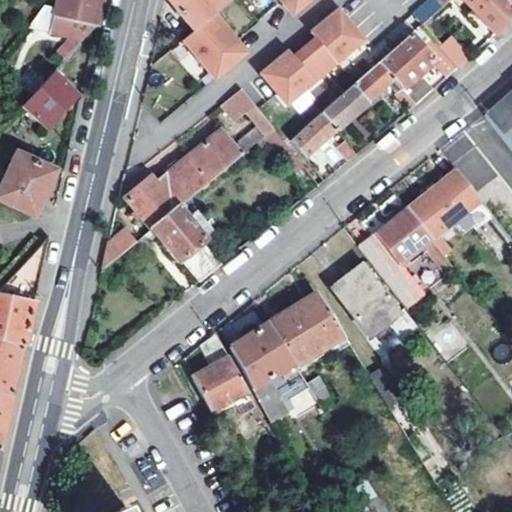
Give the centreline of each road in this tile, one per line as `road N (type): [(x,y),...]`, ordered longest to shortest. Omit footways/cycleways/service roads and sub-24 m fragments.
road 1 (residential): [(121,375),(511,54)]
road 2 (tertiary): [(53,375),(134,0)]
road 3 (residential): [(200,511),(121,375)]
